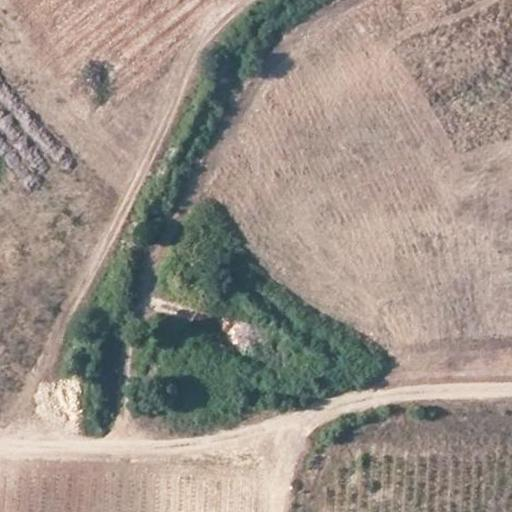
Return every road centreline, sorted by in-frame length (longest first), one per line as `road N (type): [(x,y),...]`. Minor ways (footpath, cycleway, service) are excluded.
road 1 (track): [(0,444),(189,446),(329,404),(416,390),(511,389)]
road 2 (track): [(85,446),(59,420),(52,388),(63,331),(209,32),(240,0)]
road 3 (track): [(329,404),(287,452),(284,511)]
